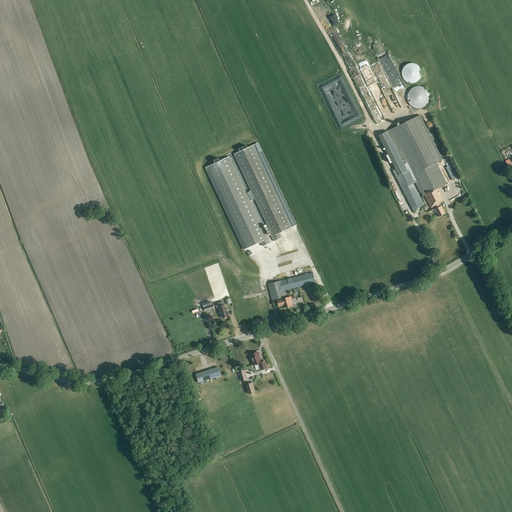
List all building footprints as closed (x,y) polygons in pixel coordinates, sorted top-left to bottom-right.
[(360,60),(354,62),(357,71),(363,69),(360,60)] [(374,82),(382,79),(380,73),(372,76),(374,82)] [(385,110),(379,113),(383,120),(388,117),(385,110)] [(413,183),(416,182),(423,196),(425,196),(431,208),(435,206),(436,208),(434,209),(438,217),(445,214),(441,206),(440,207),(439,204),(444,201),(438,189),(446,185),(436,163),(443,160),(420,115),(394,128),(395,128),(379,136),(395,169),(393,171),(402,189),(413,210),(424,205),(413,183)] [(291,228),(257,154),(253,146),(234,155),(272,235),(271,235),(274,242),(281,238),(279,233),(291,228)] [(206,167),(244,249),(261,242),(263,246),(270,243),(229,157),(220,161),(219,158),(214,160),(215,163),(206,167)] [(284,291),(316,283),(313,273),(268,284),(272,300),(277,299),(277,301),(279,307),(283,306),(284,308),(292,306),(290,300),(291,299),(291,297),(286,298),(286,297),(284,291)] [(223,302),(217,304),(218,307),(221,315),(223,319),(228,317),(224,305),(223,302)] [(265,361),(261,362),(258,352),(250,354),(253,365),(259,363),(261,370),(267,368),(265,361)] [(248,378),(254,375),(250,365),(244,367),(248,378)] [(196,374),(198,383),(221,376),(218,367),(196,374)] [(244,369),(238,371),(241,381),(247,379),(244,369)] [(253,383),(245,385),(248,394),(255,392),(253,383)]
